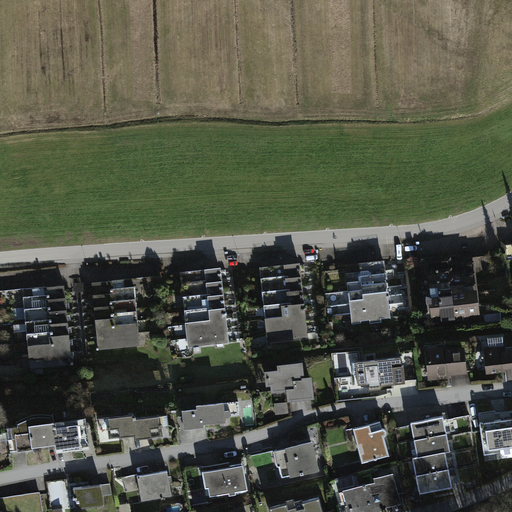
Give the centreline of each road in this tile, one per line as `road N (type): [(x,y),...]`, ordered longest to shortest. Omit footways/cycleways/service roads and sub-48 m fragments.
road 1 (residential): [(0,473),(223,443),(324,411),(511,388)]
road 2 (residential): [(511,201),(458,226),(0,263)]
